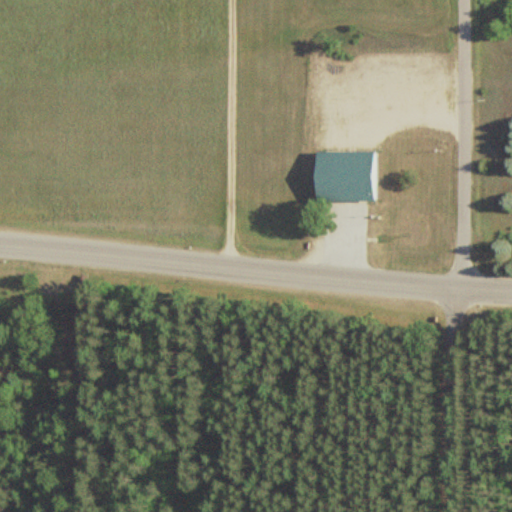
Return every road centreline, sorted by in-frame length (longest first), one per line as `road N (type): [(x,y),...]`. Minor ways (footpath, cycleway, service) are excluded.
road 1 (tertiary): [(511,290),(0,245)]
road 2 (residential): [(454,511),(461,0)]
